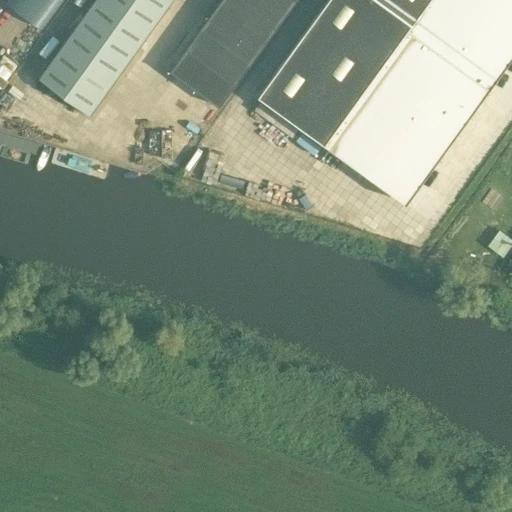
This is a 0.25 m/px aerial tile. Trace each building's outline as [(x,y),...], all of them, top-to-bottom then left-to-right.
[(8,0),(6,3),(42,29),(62,0),(8,0)] [(92,0),(37,77),(91,115),(173,0),(172,0),(92,0)] [(221,0),(198,32),(170,71),(219,107),(296,0),(221,0)] [(511,0),(327,0),(259,95),(404,200),(511,51),(511,0)] [(12,66),(1,59),(0,60),(0,74),(4,77),(12,66)] [(501,254),(511,240),(498,230),(487,244),(501,254)]
